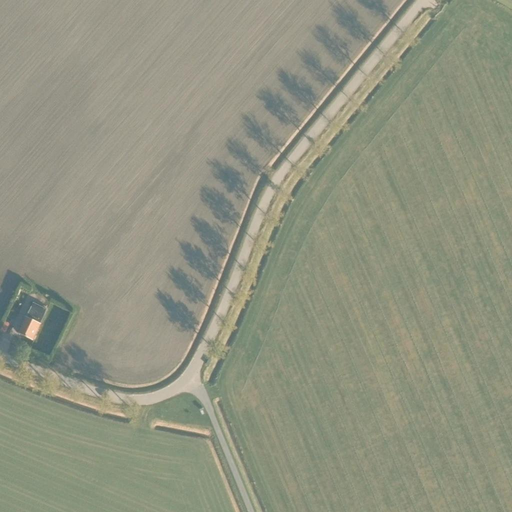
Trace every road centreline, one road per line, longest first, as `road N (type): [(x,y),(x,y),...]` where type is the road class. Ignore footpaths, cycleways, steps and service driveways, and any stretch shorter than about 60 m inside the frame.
road 1 (tertiary): [(192,369),(277,179),(422,0)]
road 2 (tertiary): [(192,369),(169,391),(124,398),(0,354)]
